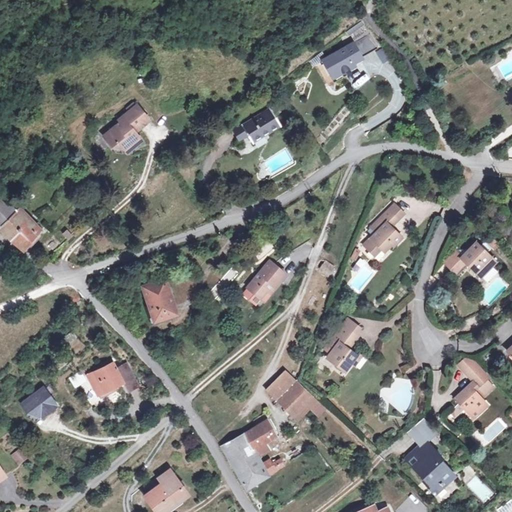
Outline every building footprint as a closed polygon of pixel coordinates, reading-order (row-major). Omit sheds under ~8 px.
[(353,45),(324,61),(332,75),(340,70),(342,73),(349,69),(354,66),(352,64),(361,59),(378,49),(370,35),(353,45)] [(381,62),(388,59),(382,48),(375,51),(381,62)] [(340,70),(332,75),(336,81),(352,73),(349,69),(342,73),(340,70)] [(358,87),(368,79),(364,73),(354,81),(358,87)] [(280,125),(268,106),(231,129),(238,139),(246,134),(252,142),(280,125)] [(127,147),(132,152),(139,145),(132,136),(143,126),(128,110),(111,126),(113,129),(99,141),(108,150),(115,145),(122,153),(127,147)] [(127,147),(122,153),(126,158),(132,152),(127,147)] [(30,231),(9,209),(0,199),(0,235),(12,247),(18,250),(34,234),(30,231)] [(389,208),(398,217),(403,212),(394,203),(389,208)] [(9,209),(30,231),(35,226),(14,204),(9,209)] [(364,244),(371,251),(378,244),(382,248),(384,251),(391,243),(393,244),(401,236),(391,225),(389,223),(391,221),(393,223),(398,217),(389,208),(373,224),(379,230),(376,233),(364,244)] [(475,242),(461,257),(450,269),(457,276),(468,264),(481,277),(496,262),(475,242)] [(378,244),(371,251),(375,255),(382,248),(378,244)] [(450,269),(461,257),(454,251),(443,262),(450,269)] [(272,283),(275,285),(285,273),(269,259),(246,285),(260,297),(268,288),(272,283)] [(318,267),(328,275),(334,267),(324,259),(318,267)] [(12,264),(5,275),(25,287),(31,277),(12,264)] [(231,267),(203,298),(207,302),(208,303),(237,271),(232,265),(231,267)] [(175,313),(164,280),(142,287),(154,320),(175,313)] [(490,305),(481,297),(456,309),(462,322),(483,312),(490,305)] [(342,324),(355,334),(359,328),(346,318),(342,324)] [(355,334),(342,324),(332,337),(338,341),(326,357),(344,370),(351,362),(356,355),(346,348),(344,346),(348,342),(350,344),(356,335),(355,334)] [(357,353),(356,355),(351,362),(354,364),(360,356),(357,353)] [(458,364),(463,370),(473,361),(467,355),(458,364)] [(473,381),(469,385),(455,397),(459,402),(464,407),(473,416),(487,404),(481,398),(493,387),(485,379),(488,377),(478,366),(473,361),(463,370),(468,375),(473,381)] [(115,367),(112,362),(87,374),(97,396),(123,382),(127,391),(137,386),(125,362),(115,367)] [(275,400),(296,380),(284,370),(265,390),(275,400)] [(403,376),(400,373),(377,391),(374,415),(399,418),(401,417),(404,414),(407,409),(409,404),(410,399),(410,393),(409,388),(407,383),(405,379),(403,376)] [(305,389),(296,380),(275,400),(276,401),(292,417),(313,397),(305,389)] [(34,406),(41,415),(55,404),(43,388),(29,398),(34,406)] [(326,409),(313,397),(292,417),(296,422),(311,407),(319,416),(326,409)] [(22,403),(28,411),(34,406),(29,398),(22,403)] [(457,414),(464,407),(459,402),(452,409),(457,414)] [(28,411),(26,412),(34,423),(56,406),(55,404),(41,415),(34,406),(28,411)] [(256,427),(221,447),(245,488),(286,463),(282,458),(273,463),(270,459),(261,464),(256,456),(269,449),(264,442),(275,436),(264,416),(253,422),(256,427)] [(413,467),(433,448),(426,441),(406,459),(413,467)] [(18,462),(27,456),(20,448),(12,454),(18,462)] [(441,456),(433,448),(413,467),(425,480),(426,479),(430,484),(428,486),(434,494),(443,486),(440,482),(451,471),(439,458),(441,456)] [(139,489),(157,511),(162,511),(180,499),(186,494),(167,469),(139,489)] [(455,475),(451,471),(440,482),(443,486),(455,475)] [(180,499),(162,511),(169,511),(182,502),(180,499)]
